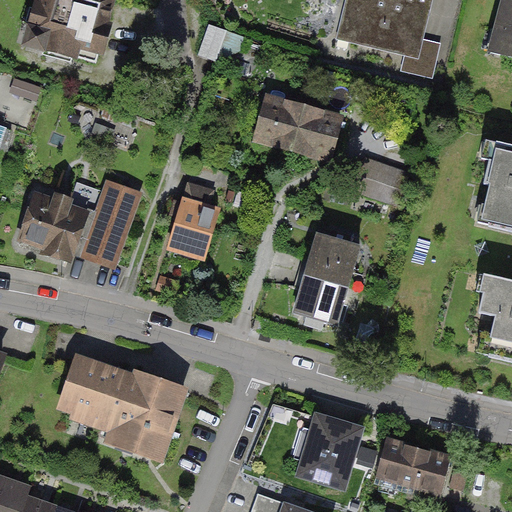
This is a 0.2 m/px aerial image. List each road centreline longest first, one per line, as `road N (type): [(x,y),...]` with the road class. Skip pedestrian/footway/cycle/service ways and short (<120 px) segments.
road 1 (residential): [(184,34),(199,82),(117,321)]
road 2 (residential): [(258,362),(511,431)]
road 3 (residential): [(258,362),(197,511)]
road 4 (residential): [(117,321),(258,362)]
